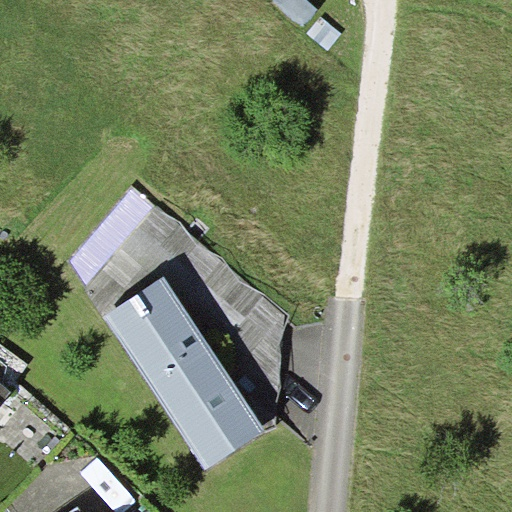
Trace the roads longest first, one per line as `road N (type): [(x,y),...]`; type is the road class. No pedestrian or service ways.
road 1 (track): [(348,322),(385,0)]
road 2 (residential): [(331,511),(348,322)]
